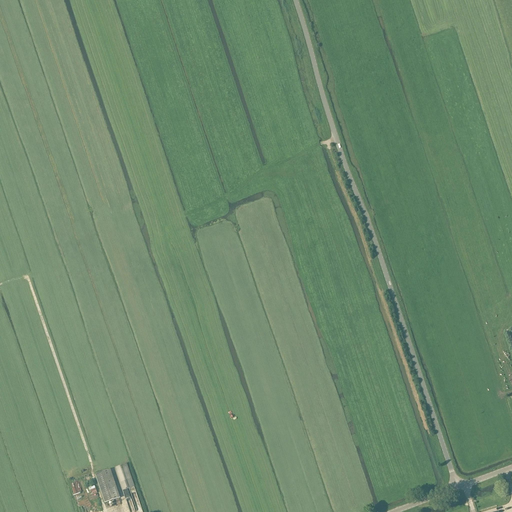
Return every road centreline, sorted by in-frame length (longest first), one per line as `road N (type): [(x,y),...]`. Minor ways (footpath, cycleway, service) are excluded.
road 1 (unclassified): [(457,488),(295,0)]
road 2 (track): [(104,511),(25,276),(0,284)]
